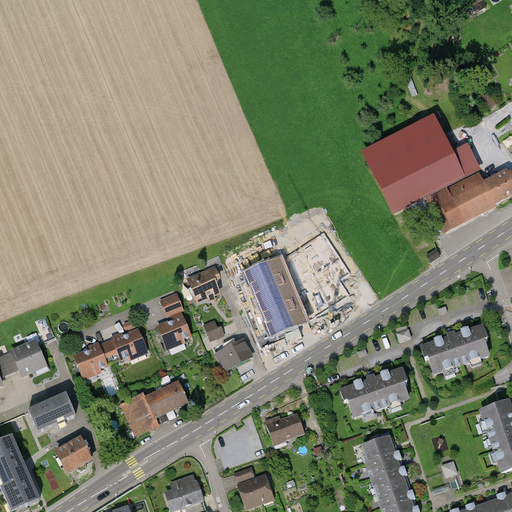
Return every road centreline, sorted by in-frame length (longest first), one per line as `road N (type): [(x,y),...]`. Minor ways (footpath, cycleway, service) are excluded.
road 1 (primary): [(267,386),(483,246)]
road 2 (residential): [(67,382),(60,348),(149,309)]
road 3 (residential): [(267,386),(217,265)]
